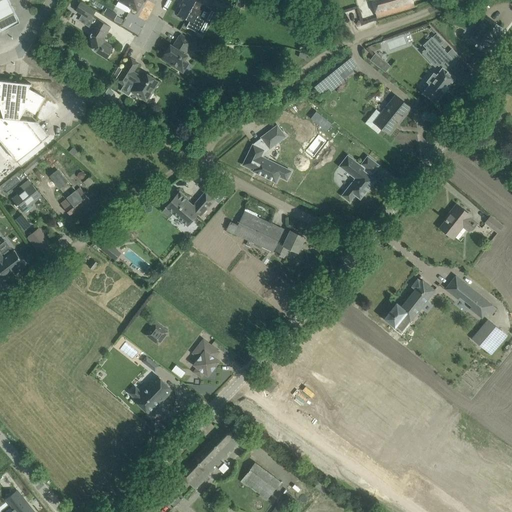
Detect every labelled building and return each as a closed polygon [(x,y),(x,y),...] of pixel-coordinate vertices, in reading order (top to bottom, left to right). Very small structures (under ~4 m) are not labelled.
[(0,0),(0,31),(20,22),(9,0),(0,0)] [(118,0),(119,0),(116,6),(129,13),(131,9),(132,8),(138,11),(144,0),(146,1),(146,0),(118,0)] [(182,8),(179,14),(188,19),(191,20),(188,26),(198,32),(211,8),(206,5),(196,0),(183,0),(180,7),(182,8)] [(215,0),(214,0),(212,8),(217,10),(227,14),(228,12),(233,13),(233,14),(233,12),(234,10),(235,6),(235,5),(231,3),(231,4),(230,6),(230,5),(215,0)] [(372,0),(377,18),(415,6),(413,0),(372,0)] [(81,1),(75,10),(82,14),(97,24),(91,35),(94,50),(108,58),(113,49),(114,47),(107,43),(106,45),(104,43),(102,36),(105,32),(107,33),(111,27),(98,18),(97,20),(93,17),(96,11),(81,1)] [(115,20),(114,21),(121,24),(124,20),(117,16),(115,20)] [(487,18),(468,39),(482,52),(502,32),(487,18)] [(171,44),(162,59),(179,69),(188,55),(185,53),(193,42),(181,34),(174,46),(171,44)] [(444,41),(437,34),(433,38),(432,37),(424,45),(439,61),(438,64),(443,68),(437,75),(434,73),(427,81),(430,84),(423,93),(436,102),(444,92),(444,93),(450,86),(449,86),(456,77),(447,71),(456,62),(440,45),(444,41)] [(441,45),(447,51),(451,47),(445,41),(441,45)] [(381,57),(376,53),(370,60),(386,72),(391,65),(385,60),(383,62),(379,59),(381,57)] [(132,59),(118,80),(125,85),(121,91),(130,96),(133,92),(147,101),(159,81),(144,71),(140,76),(133,72),(139,63),(132,59)] [(115,79),(116,79),(123,68),(122,68),(119,66),(113,77),(116,79),(115,79)] [(0,85),(0,104),(0,105),(4,117),(0,116),(0,139),(17,161),(43,140),(28,121),(28,120),(20,119),(26,108),(36,113),(45,97),(30,88),(32,84),(20,82),(20,84),(12,84),(12,81),(0,80),(0,81),(1,85),(0,85)] [(366,123),(378,133),(379,133),(383,128),(390,134),(391,133),(389,131),(403,114),(405,116),(411,108),(396,96),(390,104),(391,105),(383,114),(382,113),(382,114),(376,109),(366,123)] [(316,111),(311,118),(327,131),(333,124),(316,111)] [(278,125),(262,137),(267,144),(272,141),(275,144),(286,136),(278,125)] [(265,150),(253,144),(243,165),(254,170),(254,171),(276,182),(279,176),(287,180),(291,171),(276,163),(274,165),(268,162),(269,160),(262,156),(265,150)] [(24,169),(27,174),(45,159),(41,155),(24,169)] [(362,164),(361,165),(348,155),(340,166),(347,171),(349,168),(358,175),(343,195),(350,201),(356,194),(361,198),(375,179),(369,175),(372,172),(373,172),(379,165),(368,156),(362,164)] [(68,198),(61,203),(70,215),(90,199),(80,186),(76,190),(72,185),(71,186),(57,169),(50,175),(68,198)] [(42,196),(29,179),(22,184),(25,188),(13,198),(18,205),(17,205),(18,206),(18,205),(23,211),(42,196)] [(189,199),(180,191),(175,197),(173,195),(168,202),(169,203),(166,206),(188,225),(198,214),(200,216),(215,199),(206,191),(194,205),(188,200),(189,199)] [(471,217),(472,216),(457,205),(445,220),(447,220),(441,228),(454,238),(464,226),(471,230),(477,222),(471,217)] [(227,229),(273,251),(284,229),(246,211),(239,225),(231,221),(227,229)] [(31,224),(23,215),(18,219),(25,228),(31,224)] [(486,222),(498,232),(503,226),(491,216),(486,222)] [(29,235),(41,250),(50,243),(39,228),(29,235)] [(298,252),(305,237),(291,231),(285,245),(281,243),(276,253),(284,257),(288,247),(298,252)] [(107,241),(101,249),(115,260),(121,253),(107,241)] [(0,270),(6,278),(12,274),(13,275),(18,271),(17,269),(25,264),(15,250),(4,258),(0,252),(0,270)] [(89,266),(93,269),(98,263),(94,260),(89,266)] [(456,275),(446,289),(458,299),(460,296),(472,306),(470,308),(482,318),(487,313),(491,315),(497,307),(456,275)] [(422,281),(418,278),(412,286),(416,289),(402,306),(397,303),(385,318),(396,327),(404,316),(411,321),(436,290),(423,280),(422,281)] [(483,337),(478,343),(491,353),(507,335),(490,321),(479,333),(483,337)] [(164,337),(163,327),(156,322),(146,334),(159,344),(164,337)] [(192,353),(198,358),(194,364),(208,376),(220,361),(213,356),(218,349),(203,339),(192,353)] [(142,361),(149,366),(153,360),(147,356),(142,361)] [(176,365),(172,370),(182,377),(186,372),(176,365)] [(310,385),(296,375),(290,383),(286,381),(281,388),(285,391),(282,395),(296,405),(301,399),(313,407),(321,396),(309,387),(310,385)] [(134,399),(148,413),(159,401),(161,403),(173,390),(159,376),(147,388),(146,386),(134,399)] [(179,474),(196,489),(211,474),(209,473),(210,471),(212,473),(215,469),(214,467),(216,464),(218,466),(222,462),(220,460),(223,457),(225,459),(229,455),(227,454),(230,450),(232,452),(235,449),(233,447),(236,444),(238,446),(242,442),(226,426),(179,474)] [(241,481),(266,501),(281,481),(256,462),(241,481)] [(225,463),(219,468),(224,473),(229,467),(225,463)] [(298,479),(291,489),(303,498),(310,489),(298,479)] [(33,511),(16,491),(7,499),(17,511),(33,511)] [(285,511),(295,499),(288,493),(272,511),(285,511)]
